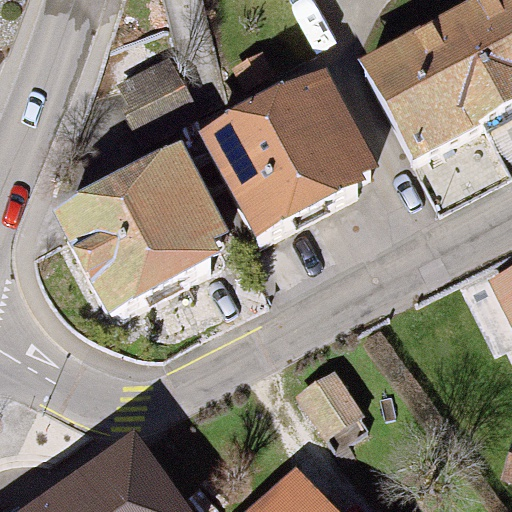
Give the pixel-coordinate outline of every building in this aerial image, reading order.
[(511,5),(455,34),(359,80),(410,183),(490,142),(505,134),(511,130),(511,5)] [(325,72),(205,138),(265,246),(385,180),(325,72)] [(155,83),(116,106),(133,135),(172,113),(155,83)] [(187,153),(57,217),(108,320),(238,256),(187,153)] [(511,281),(489,293),(511,336),(511,281)] [(368,435),(335,388),(295,415),(329,463),(368,435)] [(181,511),(134,444),(36,511),(181,511)] [(318,511),(300,490),(272,511),(318,511)]
